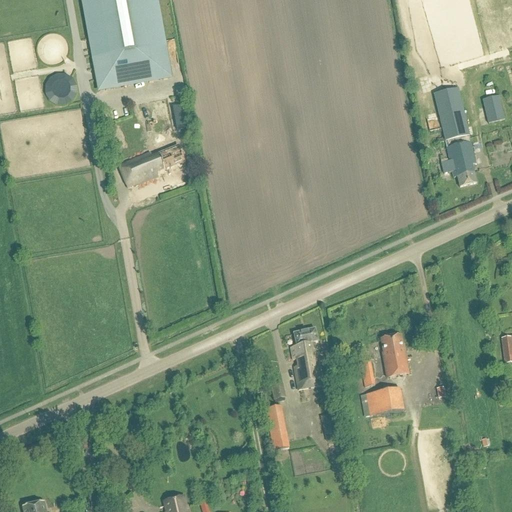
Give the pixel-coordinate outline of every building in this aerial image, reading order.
[(153,0),(83,0),(100,90),(168,77),(153,0)] [(476,186),(472,167),(475,166),(457,91),(434,97),(446,150),(449,163),(440,165),(443,176),(452,174),(453,180),(457,179),(459,189),(476,186)] [(488,126),(504,122),(498,99),(482,102),(488,126)] [(172,167),(183,163),(177,148),(158,156),(156,152),(136,160),(128,163),(128,164),(118,168),(127,190),(136,186),(137,187),(166,176),(165,172),(173,169),(172,167)] [(296,348),(290,349),(292,362),(296,361),(298,369),(294,370),(298,392),(324,388),(317,352),(316,352),(314,344),(317,343),(314,331),(294,336),(296,348)] [(511,338),(501,340),(504,366),(511,364),(511,338)] [(402,353),(399,339),(381,342),(384,356),(382,356),(387,381),(409,377),(404,352),(402,353)] [(360,365),(364,390),(375,388),(370,363),(360,365)] [(274,404),(285,402),(282,387),(271,390),(274,404)] [(436,391),(438,401),(446,399),(444,389),(436,391)] [(400,390),(365,397),(369,419),(384,416),(396,414),(404,413),(400,390)] [(281,408),(265,411),(273,453),(289,450),(281,408)] [(325,421),(331,443),(338,441),(332,419),(325,421)] [(164,503),(162,504),(163,509),(163,511),(189,511),(188,508),(187,509),(184,498),(164,503)] [(199,505),(201,511),(208,511),(206,503),(199,505)]
